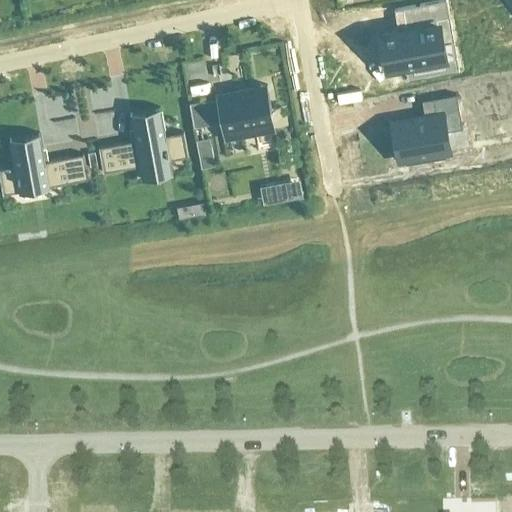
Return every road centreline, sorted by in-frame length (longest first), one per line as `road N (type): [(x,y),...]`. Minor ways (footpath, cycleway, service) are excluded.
road 1 (unclassified): [(511,437),(35,445)]
road 2 (residential): [(298,0),(0,65)]
road 3 (residential): [(298,0),(333,191)]
